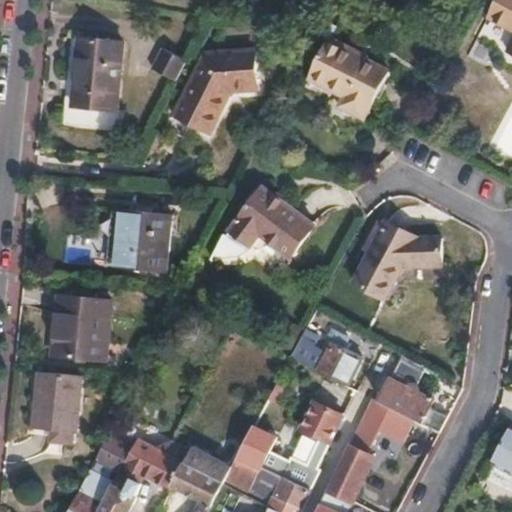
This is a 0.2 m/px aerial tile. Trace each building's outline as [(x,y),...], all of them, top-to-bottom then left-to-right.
[(511,0),(499,0),(490,17),(511,27),(511,40),(507,50),(511,52),(511,0)] [(329,34),(311,70),(351,89),(346,101),(366,110),(371,99),(374,101),(391,66),(353,48),(354,46),(329,34)] [(80,40),(74,107),(119,110),(126,44),(80,40)] [(176,80),(187,59),(163,46),(152,67),(176,80)] [(207,57),(174,116),(207,134),(230,92),(252,93),(253,59),(207,57)] [(271,190),(246,239),(269,251),(276,238),(311,256),(330,220),(271,190)] [(128,210),(121,266),(170,271),(176,215),(128,210)] [(383,223),(353,277),(386,295),(404,260),(442,262),(442,240),(414,239),(383,223)] [(269,251),(246,239),(232,268),(234,268),(236,269),(238,269),(241,269),(243,269),(245,268),(248,268),(250,267),(252,266),(254,265),(256,264),(258,263),(260,262),(262,260),(264,258),(265,257),(267,255),(268,253),(269,251)] [(62,296),(56,353),(107,358),(113,300),(62,296)] [(338,332),(318,369),(346,383),(361,355),(346,347),(350,338),(338,332)] [(302,334),(290,355),(303,362),(314,340),(302,334)] [(422,422),(439,430),(448,415),(430,406),(432,399),(419,392),(421,387),(418,385),(427,367),(396,350),(374,397),(422,422)] [(83,374),(40,371),(36,428),(79,431),(83,374)] [(352,443),(374,454),(400,467),(416,475),(439,430),(422,422),(374,397),(352,443)] [(277,494),(301,507),(319,469),(315,467),(341,413),(313,399),(299,426),(318,436),(305,462),(291,455),(288,460),(269,449),(274,436),(254,427),(238,458),(263,470),(266,466),(285,477),(277,494)] [(511,422),(494,456),(511,466),(511,422)] [(124,490),(131,478),(135,480),(140,472),(127,465),(133,451),(108,438),(91,471),(82,489),(107,502),(115,486),(124,490)] [(133,451),(127,465),(140,472),(172,489),(174,485),(186,462),(194,448),(175,438),(159,448),(140,438),(133,451)] [(352,443),(318,511),(346,511),(374,454),(352,443)] [(194,448),(186,462),(226,482),(233,468),(194,448)] [(186,462),(174,485),(201,499),(194,511),(210,511),(226,482),(186,462)] [(82,489),(70,511),(129,511),(136,497),(134,495),(139,483),(135,480),(131,478),(124,490),(115,486),(107,502),(82,489)] [(298,511),(301,507),(277,494),(267,511),(298,511)]
